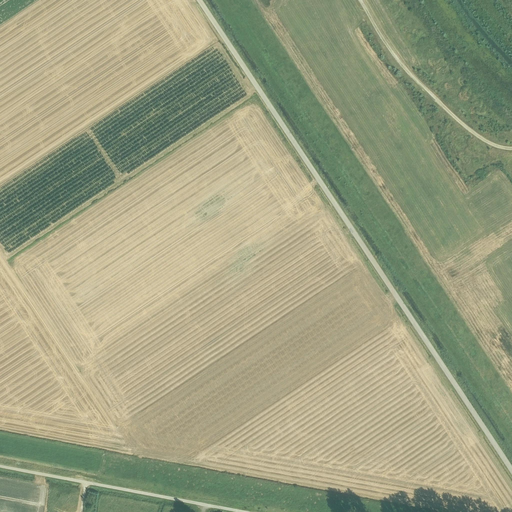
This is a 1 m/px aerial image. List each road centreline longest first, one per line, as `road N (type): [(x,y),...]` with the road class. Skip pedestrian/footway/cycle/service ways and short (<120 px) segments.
road 1 (unclassified): [(511,471),(198,0)]
road 2 (unclassified): [(0,466),(242,511)]
road 3 (track): [(357,0),(425,96),(511,152)]
